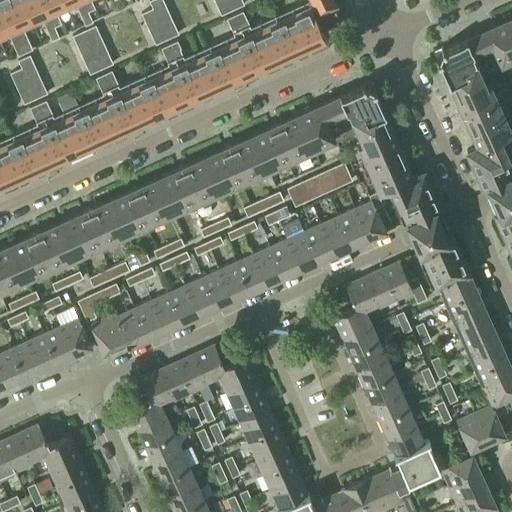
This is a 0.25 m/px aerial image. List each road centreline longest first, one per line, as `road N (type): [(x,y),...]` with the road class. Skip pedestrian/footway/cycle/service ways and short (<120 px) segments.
road 1 (residential): [(0,208),(389,32)]
road 2 (residential): [(470,206),(253,309)]
road 3 (residential): [(389,32),(470,206)]
road 4 (residential): [(253,309),(88,381)]
road 5 (residential): [(88,381),(147,511)]
road 6 (residential): [(304,432),(253,309)]
